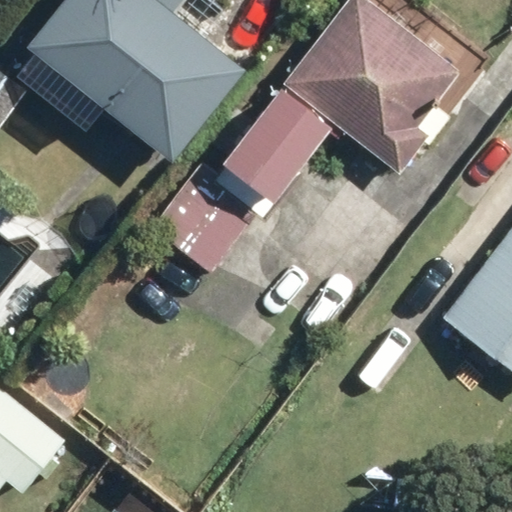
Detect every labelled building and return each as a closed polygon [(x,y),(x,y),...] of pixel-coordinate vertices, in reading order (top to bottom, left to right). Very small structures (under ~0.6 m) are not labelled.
[(56,0),(22,44),(30,51),(14,71),(85,127),(101,107),(167,159),(240,67),(183,22),(171,13),(181,0),(56,0)] [(204,157),(149,230),(212,278),(329,122),(401,176),(451,111),(438,102),(460,73),(362,0),(341,0),(216,166),(204,157)] [(0,72),(0,120),(23,89),(0,72)] [(511,221),(440,316),(511,370),(511,221)] [(64,436),(0,386),(0,482),(3,479),(20,492),(64,436)]
